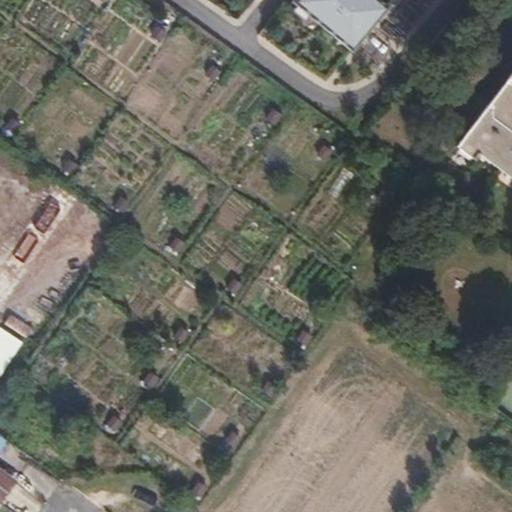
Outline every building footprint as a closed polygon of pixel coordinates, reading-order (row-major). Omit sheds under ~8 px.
[(376,0),(292,0),(350,48),(385,7),(376,0)] [(511,71),(489,102),(475,92),(453,120),(443,134),(475,159),(483,149),(511,171),(511,71)] [(457,106),(470,88),(456,78),(450,84),(446,83),(440,92),(457,106)] [(0,228),(6,232),(23,207),(0,191),(0,228)] [(0,326),(0,375),(22,340),(0,326)] [(0,496),(15,476),(0,465),(0,496)]
